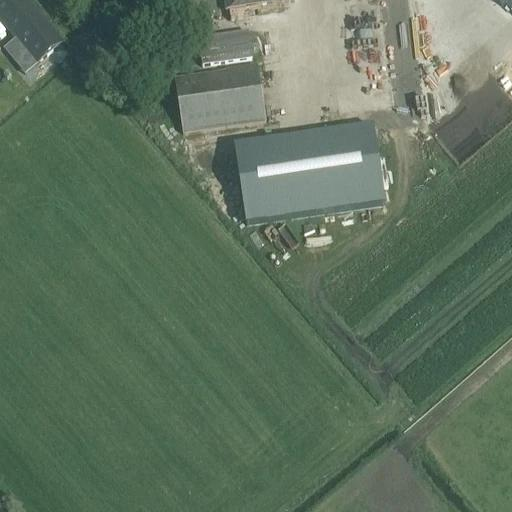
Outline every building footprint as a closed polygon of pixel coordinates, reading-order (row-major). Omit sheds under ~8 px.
[(40,0),(50,12),(64,0),(40,0)] [(116,20),(132,7),(126,0),(102,0),(101,1),(116,20)] [(224,0),(226,12),(282,5),(281,0),(224,0)] [(494,0),(502,8),(507,4),(506,3),(509,0),(494,0)] [(31,7),(7,28),(17,40),(37,65),(62,45),(31,7)] [(327,61),(344,60),(341,24),(324,25),(327,61)] [(228,46),(231,69),(258,65),(256,43),(228,46)] [(257,67),(175,80),(183,137),(266,124),(264,107),(257,67)] [(372,129),(234,150),(246,229),(384,208),(372,129)]
